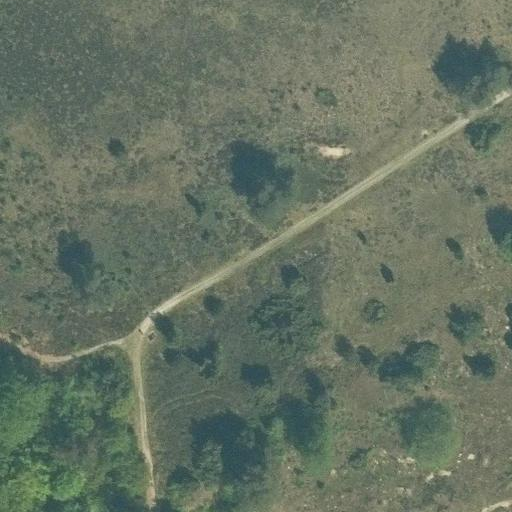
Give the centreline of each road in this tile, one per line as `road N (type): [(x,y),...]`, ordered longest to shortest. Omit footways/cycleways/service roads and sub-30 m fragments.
road 1 (track): [(511,87),(142,325)]
road 2 (track): [(142,325),(135,373),(152,511)]
